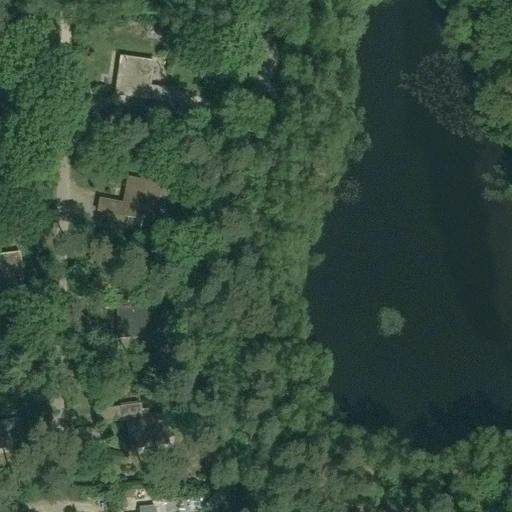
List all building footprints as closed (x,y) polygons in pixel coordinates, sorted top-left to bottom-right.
[(116,96),(172,104),(174,91),(151,88),(155,63),(122,58),(116,96)] [(0,142),(2,143),(1,150),(14,152),(18,132),(6,129),(11,106),(0,103),(0,142)] [(98,213),(155,223),(162,186),(129,180),(124,205),(101,201),(98,213)] [(0,283),(23,280),(19,254),(0,256),(0,283)] [(183,257),(172,255),(168,263),(180,266),(183,257)] [(105,298),(106,310),(118,310),(119,340),(161,339),(160,308),(129,309),(128,298),(105,298)] [(121,409),(122,421),(127,421),(131,451),(169,446),(165,415),(143,419),(141,406),(121,409)] [(0,450),(23,447),(18,421),(0,423),(0,450)]
